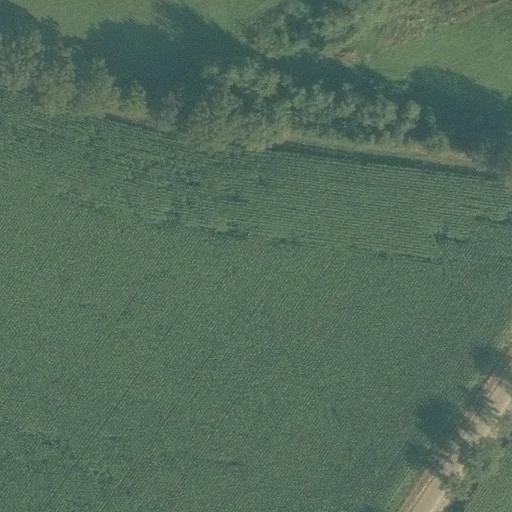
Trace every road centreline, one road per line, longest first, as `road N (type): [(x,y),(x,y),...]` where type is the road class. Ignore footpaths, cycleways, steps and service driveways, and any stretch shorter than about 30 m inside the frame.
road 1 (track): [(511,167),(99,104),(0,66)]
road 2 (unclassified): [(428,511),(511,391)]
